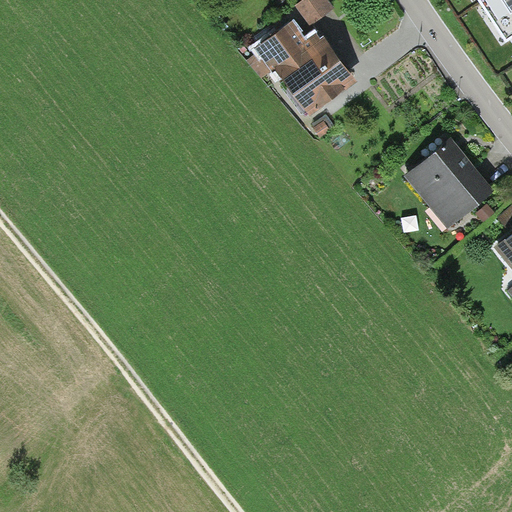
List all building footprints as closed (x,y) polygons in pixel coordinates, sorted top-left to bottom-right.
[(511,0),(479,0),(508,42),(511,38),(511,0)] [(309,118),(356,83),(319,33),(307,42),(292,22),(256,49),(258,52),(271,70),(280,82),(282,81),(309,118)] [(247,60),(261,78),(271,70),(258,52),(247,60)] [(331,130),(325,121),(315,129),(321,138),(331,130)] [(452,139),(405,177),(449,230),(495,192),(452,139)] [(495,213),(487,204),(476,213),(484,222),(495,213)] [(511,233),(495,248),(511,269),(511,233)]
